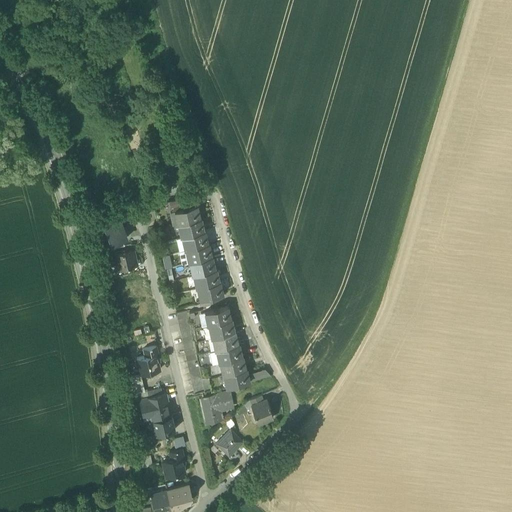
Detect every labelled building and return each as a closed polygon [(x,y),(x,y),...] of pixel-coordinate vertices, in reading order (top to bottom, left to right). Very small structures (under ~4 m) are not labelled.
[(191,192),(180,194),(182,204),(195,201),(193,192),(191,192)] [(182,204),(170,207),(174,206),(176,219),(177,219),(199,214),(198,209),(197,201),(195,201),(182,204)] [(111,210),(99,216),(102,222),(104,221),(114,217),(111,210)] [(199,214),(177,219),(180,231),(181,231),(202,227),(201,222),(202,222),(200,214),(199,214)] [(122,236),(126,235),(119,216),(104,221),(111,240),(122,236)] [(202,227),(181,231),(184,244),(185,244),(206,239),(205,234),(206,234),(204,226),(202,227)] [(124,242),(122,236),(109,241),(111,245),(124,242)] [(206,239),(185,244),(188,257),(189,257),(210,252),(209,247),(210,247),(208,239),(206,239)] [(133,246),(114,251),(118,266),(136,262),(133,246)] [(210,252),(189,257),(191,269),(192,269),(214,264),(213,260),(213,259),(212,252),(210,252)] [(214,264),(192,269),(195,282),(196,282),(218,277),(216,272),(217,272),(215,264),(214,264)] [(218,277),(196,282),(199,294),(195,295),(195,296),(224,289),(221,289),(220,285),(221,285),(219,277),(218,277)] [(184,295),(173,297),(175,304),(185,302),(184,295)] [(226,302),(204,307),(207,320),(208,319),(229,315),(227,310),(228,309),(226,302)] [(186,306),(176,309),(177,315),(188,313),(186,306)] [(188,313),(177,315),(178,321),(189,319),(188,313)] [(229,315),(208,319),(211,332),(212,332),(232,327),(231,322),(232,322),(230,315),(229,315)] [(189,319),(178,321),(180,328),(190,325),(189,319)] [(190,325),(180,328),(181,334),(192,331),(190,325)] [(232,327),(212,332),(214,345),(215,345),(236,340),(235,335),(236,335),(234,327),(232,327)] [(192,331),(181,334),(183,340),(193,338),(192,331)] [(193,338),(183,340),(184,346),(195,344),(193,338)] [(236,340),(215,345),(218,357),(219,357),(240,353),(239,347),(238,340),(236,340)] [(155,342),(143,345),(145,353),(136,355),(139,371),(159,366),(157,359),(160,358),(155,342)] [(195,344),(184,346),(185,352),(196,350),(195,344)] [(196,350),(185,352),(187,359),(197,356),(196,350)] [(240,353),(219,357),(222,370),(223,370),(244,365),(242,360),(243,360),(241,352),(240,353)] [(197,356),(187,359),(188,365),(199,363),(197,356)] [(199,363),(188,365),(189,371),(200,369),(199,363)] [(244,365),(223,370),(226,383),(247,378),(246,373),(247,373),(245,365),(244,365)] [(200,369),(189,371),(191,377),(201,375),(200,369)] [(139,371),(128,373),(131,391),(144,388),(139,371)] [(201,375),(191,377),(192,384),(203,381),(201,375)] [(203,381),(192,384),(193,390),(204,387),(203,381)] [(160,384),(147,387),(148,393),(162,390),(160,384)] [(148,393),(138,396),(138,398),(141,408),(149,406),(151,416),(170,411),(168,402),(167,402),(164,391),(165,390),(165,389),(162,390),(148,393)] [(228,389),(200,395),(201,395),(205,416),(205,417),(217,414),(220,413),(218,405),(231,402),(230,402),(228,389)] [(247,397),(236,407),(238,410),(246,407),(246,406),(250,402),(262,398),(260,392),(247,397)] [(262,398),(250,402),(257,421),(272,415),(268,403),(268,402),(266,396),(262,398)] [(170,411),(151,416),(155,431),(174,427),(170,411)] [(243,438),(230,425),(215,439),(228,453),(243,438)] [(153,431),(138,435),(140,442),(154,438),(153,431)] [(172,435),(174,443),(184,441),(182,432),(172,435)] [(160,446),(159,440),(146,442),(147,448),(160,446)] [(181,446),(169,449),(171,457),(162,459),(165,475),(184,470),(181,455),(183,455),(181,446)] [(139,454),(140,464),(151,463),(151,454),(139,454)] [(187,482),(166,487),(166,488),(171,508),(177,507),(190,494),(187,482)] [(166,488),(150,492),(155,511),(171,508),(166,488)]
